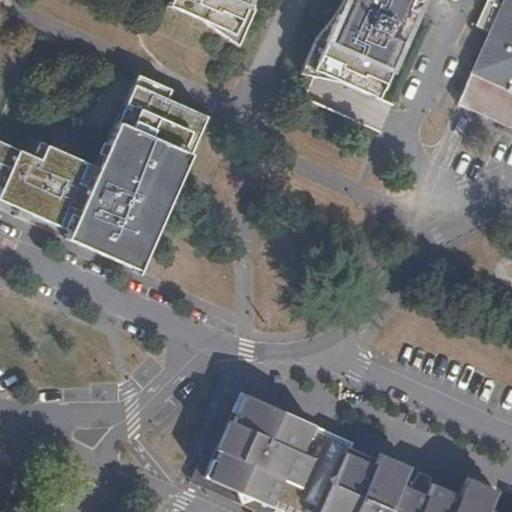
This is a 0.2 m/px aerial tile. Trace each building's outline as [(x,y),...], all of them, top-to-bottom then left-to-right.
[(177,0),(176,4),(185,9),(197,14),(229,36),(232,29),(241,34),(252,8),(253,0),(177,0)] [(361,0),(359,5),(347,0),(338,0),(315,34),(304,60),(311,64),(308,70),(343,79),(368,90),(371,82),(380,86),(400,39),(397,37),(404,20),(399,16),(404,8),(406,3),(407,0),(361,0)] [(511,0),(503,0),(503,1),(500,0),(493,0),(482,25),(490,29),(457,100),(477,109),(493,116),(511,124),(511,0)] [(482,25),(493,0),(486,0),(476,22),(482,25)] [(412,12),(404,8),(399,16),(404,20),(397,37),(400,39),(412,12)] [(232,29),(229,36),(237,42),(241,34),(232,29)] [(299,68),(308,70),(311,64),(304,60),(299,68)] [(0,145),(0,203),(8,207),(15,210),(26,215),(66,233),(63,240),(75,246),(77,246),(116,264),(128,270),(136,273),(173,193),(187,161),(204,123),(165,105),(169,96),(137,81),(124,109),(116,126),(104,151),(94,172),(43,148),(36,162),(28,159),(0,145)] [(375,95),(380,86),(371,82),(368,90),(375,95)] [(491,121),(493,116),(477,109),(475,113),(491,121)] [(35,144),(28,159),(36,162),(43,148),(35,144)] [(15,210),(11,217),(23,222),(26,215),(15,210)] [(491,511),(486,510),(493,492),(463,479),(456,497),(427,485),(423,495),(399,484),(407,466),(379,452),(375,459),(368,454),(377,436),(360,428),(354,443),(247,396),(217,461),(209,479),(282,511),(491,511)] [(200,474),(209,479),(217,461),(208,457),(200,474)] [(282,511),(209,479),(200,474),(196,483),(257,511),(282,511)]
